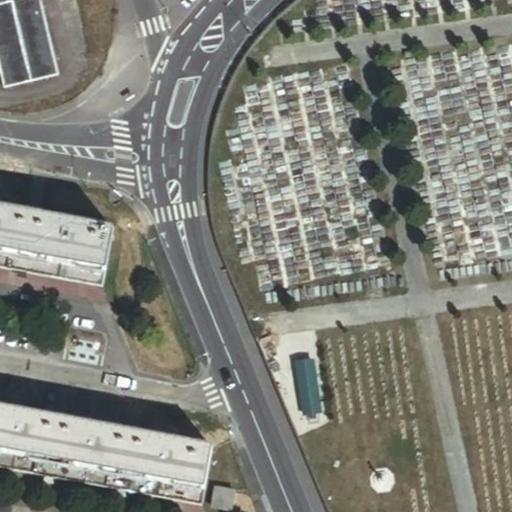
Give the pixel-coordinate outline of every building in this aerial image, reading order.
[(23,0),(12,3),(32,84),(60,78),(40,0),(23,0)] [(12,3),(0,5),(0,66),(6,90),(32,84),(12,3)] [(0,267),(105,286),(115,227),(5,207),(0,206),(0,267)] [(323,411),(314,352),(294,355),(303,414),(323,411)] [(283,356),(274,358),(277,380),(287,379),(283,356)] [(0,467),(201,504),(212,446),(174,439),(162,437),(0,407),(0,467)] [(162,437),(174,439),(176,431),(164,429),(162,437)] [(236,490),(214,486),(211,507),(233,510),(236,490)]
